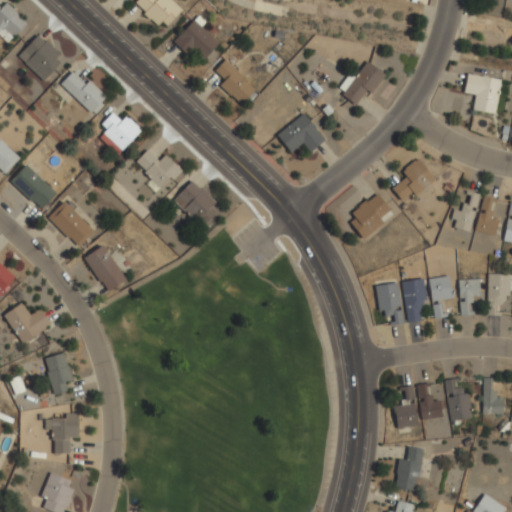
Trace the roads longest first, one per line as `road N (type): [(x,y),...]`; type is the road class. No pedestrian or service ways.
road 1 (tertiary): [(63,0),(291,217),(330,284),(353,364)]
road 2 (residential): [(0,219),(81,314),(108,380),(112,453),(98,511)]
road 3 (residential): [(450,0),(409,110),(291,217)]
road 4 (residential): [(511,349),(440,349),(353,364)]
road 5 (tertiary): [(340,511),(355,440),(353,364)]
